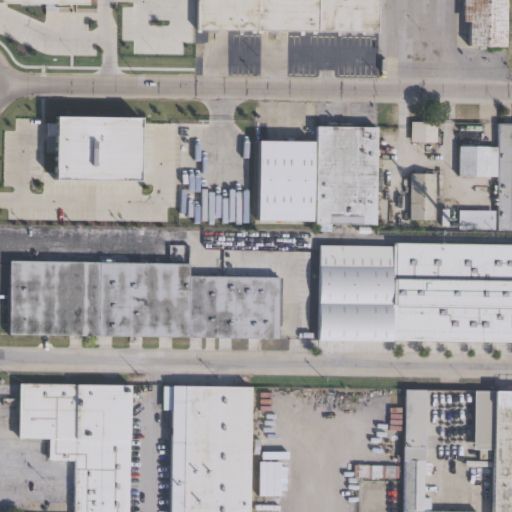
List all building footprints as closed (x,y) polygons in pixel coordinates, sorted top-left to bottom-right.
[(378,0),(378,32),(198,30),(198,0),(378,0)] [(502,0),(501,46),(464,45),(465,21),(458,21),(458,0),(502,0)] [(437,61),(420,61),(420,36),(437,36),(437,61)] [(468,62),(505,62),(505,49),(468,49),(468,62)] [(74,116),(140,117),(139,179),(112,179),(91,178),(77,178),(56,177),(55,165),(57,124),(57,115),(71,116),(74,116)] [(438,142),(412,143),(412,122),(438,122),(438,142)] [(376,224),(316,223),(317,127),(377,127),(376,224)] [(511,128),(511,234),(486,234),(486,181),(448,181),(449,151),(487,151),(487,128),(511,128)] [(311,221),(259,220),(259,141),(312,141),(311,221)] [(256,154),(255,199),(224,198),(225,186),(234,186),(235,153),(256,154)] [(436,174),(435,220),(411,220),(411,174),(436,174)] [(511,250),(511,347),(308,344),(309,271),(382,272),(382,249),(511,250)] [(279,277),(279,339),(10,335),(11,261),(190,263),(190,268),(235,268),(235,271),(245,271),(245,276),(279,277)] [(129,384),(126,511),(72,511),(73,459),(51,458),(51,437),(42,437),(42,449),(19,449),(20,382),(129,384)] [(252,388),(249,511),(170,511),(172,386),(252,388)] [(420,387),(420,444),(399,444),(400,387),(420,387)] [(511,511),(487,511),(488,447),(474,447),(474,387),(493,387),(511,387),(511,511)] [(424,448),(423,498),(430,498),(430,511),(477,511),(403,511),(403,448),(424,448)]
